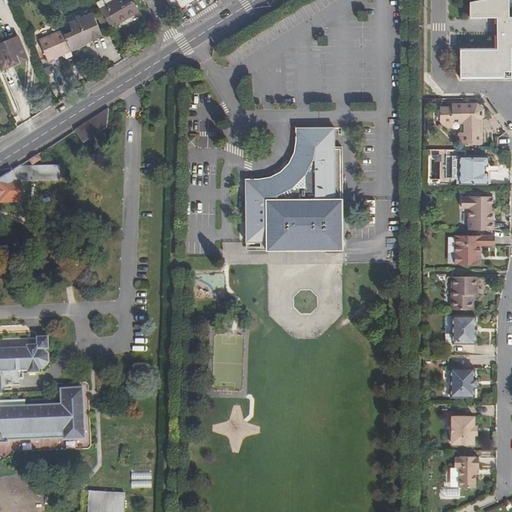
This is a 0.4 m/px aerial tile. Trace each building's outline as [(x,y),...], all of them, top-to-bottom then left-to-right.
[(111,0),(101,0),(96,3),(110,27),(117,23),(118,24),(138,12),(131,0),(116,0),(113,2),(111,0)] [(166,0),(173,12),(194,0),(166,0)] [(462,78),(511,78),(511,54),(511,48),(511,16),(509,17),(509,0),(483,0),(472,2),(472,18),(499,17),(499,24),(497,24),(497,32),(499,32),(499,48),(462,48),(462,78)] [(73,32),(65,36),(71,50),(102,36),(92,14),(70,24),(73,32)] [(50,59),(71,50),(65,36),(64,34),(43,43),(50,59)] [(18,37),(0,44),(0,65),(2,70),(26,59),(18,37)] [(458,121),(460,123),(460,104),(455,104),(451,107),(441,107),(441,118),(439,120),(446,129),(452,125),(452,119),(458,119),(458,121)] [(460,104),(460,123),(462,124),(465,124),(465,132),(460,132),(461,143),(482,143),(482,133),(480,133),(480,119),(484,116),(484,111),(480,108),(473,108),(473,104),(460,104)] [(108,110),(76,131),(84,143),(107,128),(108,110)] [(338,127),(299,127),(299,140),(305,140),(303,146),(301,151),(299,156),(296,161),(292,165),(289,162),(281,169),(284,172),(277,177),(269,181),(261,184),(261,178),(255,178),(247,178),(247,240),(269,239),(286,240),(286,249),(320,249),(320,243),(328,244),(328,249),(345,249),(345,147),(338,146),(338,127)] [(299,140),(299,127),(298,127),(298,132),(297,137),(296,142),(295,147),(293,151),(290,156),(288,160),(285,164),(281,167),(277,170),(273,172),(269,175),(265,176),(260,177),(255,178),(261,178),(261,184),(269,181),(277,177),(284,172),(281,169),(289,162),(292,165),(296,161),(299,156),(301,151),(303,146),(305,140),(299,140)] [(186,147),(196,147),(196,137),(186,137),(186,147)] [(459,182),(461,182),(461,154),(452,154),(452,177),(459,177),(459,182)] [(488,154),(461,154),(461,182),(487,182),(488,171),(485,171),(485,165),(488,165),(488,154)] [(38,155),(29,161),(33,166),(42,160),(38,155)] [(19,167),(0,179),(0,202),(21,202),(21,182),(39,182),(38,166),(19,167)] [(493,220),(493,210),(491,210),(491,204),(493,204),(493,194),(469,194),(469,195),(463,195),(463,206),(468,206),(469,228),(495,229),(495,220),(493,220)] [(461,235),(461,262),(480,262),(481,251),(481,250),(482,250),(482,249),(482,248),(482,247),(482,246),(481,246),(481,245),(481,243),(494,243),(494,235),(461,235)] [(269,249),(286,249),(286,240),(269,239),(269,249)] [(452,308),(461,309),(461,275),(452,275),(452,308)] [(461,275),(461,309),(474,309),(474,292),(474,288),(478,288),(478,275),(461,275)] [(451,347),(461,347),(461,318),(451,318),(451,347)] [(461,318),(461,347),(474,347),(475,337),(475,328),(475,318),(461,318)] [(0,442),(85,439),(83,389),(61,389),(61,406),(31,407),(31,401),(4,402),(4,392),(4,372),(29,371),(29,374),(39,373),(39,369),(43,369),(49,363),(49,354),(44,349),(48,349),(48,338),(37,338),(37,346),(28,346),(28,349),(0,350),(0,442)] [(462,369),(462,396),(474,396),(474,388),(474,377),(474,367),(462,367),(462,369)] [(450,395),(462,396),(462,369),(450,370),(450,395)] [(452,441),(462,441),(462,414),(452,414),(452,441)] [(462,414),(462,441),(474,441),(474,432),(474,423),(474,414),(462,414)] [(462,453),(462,484),(475,484),(475,471),(475,464),(479,464),(479,455),(475,455),(475,453),(462,453)] [(123,511),(124,495),(90,493),(88,511),(123,511)]
